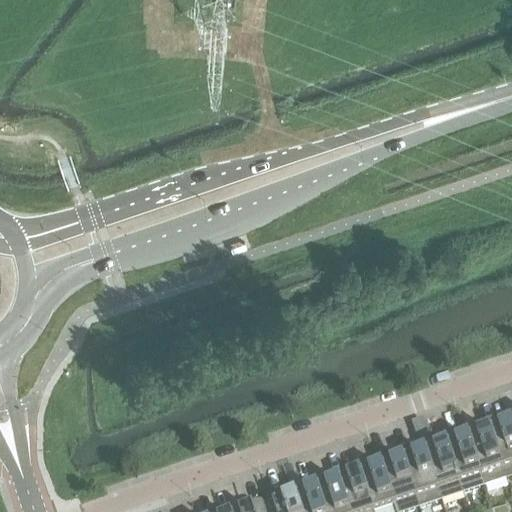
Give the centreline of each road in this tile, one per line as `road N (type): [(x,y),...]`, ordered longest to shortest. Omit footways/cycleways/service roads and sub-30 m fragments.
road 1 (residential): [(97,511),(511,377)]
road 2 (secondary): [(454,112),(85,218)]
road 3 (secondary): [(100,257),(421,134),(454,112)]
road 4 (secondary): [(2,356),(35,325),(53,291),(100,257)]
